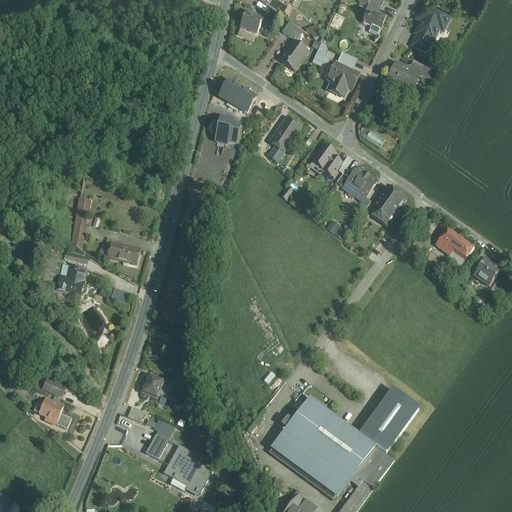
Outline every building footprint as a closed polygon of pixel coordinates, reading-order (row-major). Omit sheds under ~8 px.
[(382,3),(374,0),(368,0),(366,4),(371,6),(379,10),(382,3)] [(451,16),(425,4),(419,16),(421,17),(422,21),(419,29),(420,32),(419,35),(432,41),(433,37),(436,38),(441,27),(445,29),(451,16)] [(382,13),(378,11),(379,10),(371,6),(363,24),(364,25),(370,28),(371,30),(369,33),(370,35),(376,38),(379,37),(389,15),(382,12),(382,13)] [(262,21),(246,15),(240,29),(256,36),(262,21)] [(289,24),(282,34),(290,40),(297,30),(289,24)] [(322,37),(318,27),(305,31),(311,36),(313,41),(322,37)] [(297,30),(290,40),(295,44),(303,33),(297,30)] [(419,35),(418,35),(412,47),(427,54),(433,42),(432,41),(419,35)] [(294,44),(280,64),(294,73),(308,53),(294,44)] [(322,53),(316,67),(325,71),(332,57),(322,53)] [(355,62),(342,55),(339,62),(352,68),(355,62)] [(352,68),(339,62),(329,82),(333,83),(329,92),(343,98),(347,90),(351,92),(358,77),(350,73),(352,68)] [(426,69),(414,63),(412,68),(424,74),(426,69)] [(410,73),(396,67),(387,86),(396,90),(395,94),(395,97),(403,100),(405,99),(407,96),(406,94),(409,88),(412,89),(413,89),(414,89),(415,88),(419,79),(421,79),(421,80),(422,85),(429,88),(433,79),(424,74),(412,68),(410,73)] [(229,84),(220,99),(247,115),(256,100),(229,84)] [(220,126),(214,124),(211,136),(217,137),(215,144),(227,147),(228,144),(236,146),(236,145),(240,126),(232,124),(233,122),(221,119),(220,126)] [(287,119),(269,146),(275,150),(284,156),(302,130),(287,119)] [(310,139),(304,149),(309,152),(315,143),(310,139)] [(324,145),(305,171),(308,172),(310,169),(323,178),(326,174),(336,160),(339,156),(338,155),(337,156),(324,147),(324,146),(324,145)] [(284,156),(275,150),(268,160),(278,166),(284,156)] [(336,160),(326,174),(333,179),(332,180),(333,181),(344,165),(344,164),(343,165),(336,160)] [(353,176),(346,171),(336,185),(344,190),(353,176)] [(363,175),(353,176),(344,190),(343,191),(348,194),(349,198),(352,200),(356,200),(362,204),(363,205),(366,200),(377,184),(363,175)] [(288,190),(281,199),(286,204),(294,195),(288,190)] [(374,209),(369,216),(370,216),(386,227),(392,218),(394,218),(398,212),(398,210),(404,201),(388,190),(374,209)] [(366,200),(363,205),(362,204),(359,209),(364,213),(369,205),(371,203),(366,200)] [(79,203),(72,246),(81,251),(89,205),(79,203)] [(364,213),(362,216),(367,220),(370,216),(369,216),(374,209),(369,205),(364,213)] [(340,229),(333,223),(327,231),(342,242),(344,238),(337,233),(340,229)] [(474,249),(448,231),(439,244),(440,244),(437,248),(449,258),(453,253),(465,262),(474,249)] [(431,250),(414,238),(407,247),(424,260),(431,250)] [(140,252),(112,244),(108,258),(137,266),(140,252)] [(61,252),(50,249),(46,265),(49,265),(42,291),(43,292),(45,285),(51,286),(61,252)] [(79,263),(80,256),(66,253),(65,259),(79,263)] [(80,256),(79,263),(86,265),(88,258),(80,256)] [(477,259),(470,269),(477,274),(484,264),(477,259)] [(501,272),(486,261),(477,274),(474,278),(489,288),(501,272)] [(86,270),(70,266),(67,278),(60,276),(57,291),(80,297),(82,289),(83,289),(84,284),(83,284),(86,270)] [(129,307),(133,295),(113,289),(109,300),(129,307)] [(496,310),(492,315),(497,319),(501,313),(496,310)] [(165,383),(149,377),(142,396),(157,402),(159,398),(161,399),(165,389),(163,388),(165,383)] [(66,392),(52,385),(48,393),(62,400),(66,392)] [(62,401),(55,398),(53,404),(59,407),(62,401)] [(305,410),(284,439),(300,451),(326,415),(301,398),(297,404),(305,410)] [(53,404),(46,401),(42,408),(40,415),(39,416),(47,419),(46,422),(67,431),(72,421),(61,416),(64,409),(59,407),(53,404)] [(42,408),(37,406),(34,413),(40,415),(42,408)] [(145,415),(132,410),(128,420),(141,425),(145,415)] [(375,450),(326,415),(300,451),(348,486),(353,479),(375,450)] [(157,438),(147,457),(158,463),(168,445),(157,438)] [(300,451),(284,439),(272,456),(337,502),(348,486),(300,451)] [(212,474),(187,460),(189,455),(180,449),(165,477),(175,483),(176,479),(198,491),(203,482),(207,484),(212,474)] [(394,464),(375,450),(353,479),(373,493),(394,464)] [(358,492),(343,511),(359,511),(373,493),(353,479),(348,486),(358,492)] [(0,510),(3,511),(19,511),(23,507),(0,493),(0,510)]
